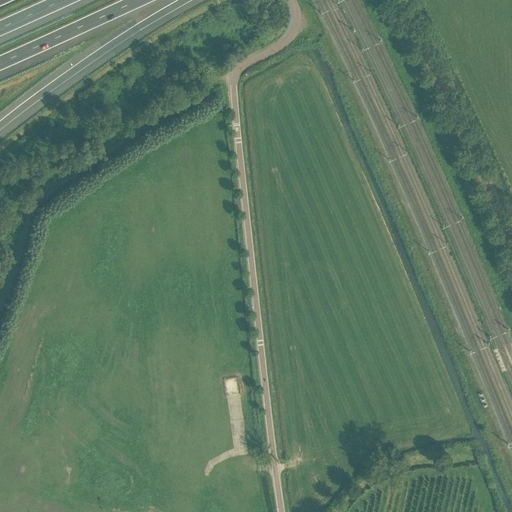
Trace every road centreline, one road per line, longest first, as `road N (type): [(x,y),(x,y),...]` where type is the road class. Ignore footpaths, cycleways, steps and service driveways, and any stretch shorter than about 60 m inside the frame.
road 1 (unclassified): [(281,511),(231,86),(232,76),(292,33),(290,0)]
road 2 (unclassified): [(511,245),(399,0)]
road 3 (motorway): [(0,124),(184,0)]
road 4 (motorway): [(0,63),(138,0)]
